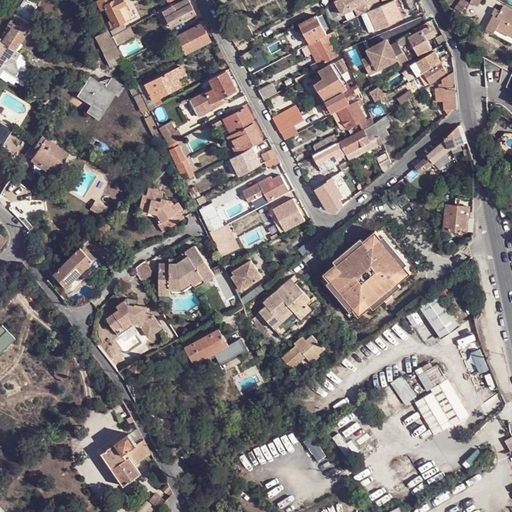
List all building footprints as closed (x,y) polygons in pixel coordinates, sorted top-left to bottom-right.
[(28,0),(25,0),(20,8),(31,16),(34,12),(31,10),(35,4),(28,0)] [(100,0),(98,1),(102,10),(107,9),(106,5),(114,1),(113,0),(100,0)] [(122,0),(114,0),(114,1),(106,5),(107,9),(112,19),(115,26),(125,21),(119,9),(125,6),(122,0)] [(197,15),(188,0),(186,0),(174,6),(165,11),(167,14),(173,27),(182,23),(197,15)] [(359,15),(363,13),(369,10),(382,5),(379,0),(339,0),(337,1),(344,14),(355,8),(359,15)] [(403,19),(395,0),(393,0),(382,5),(369,10),(374,24),(377,30),(403,19)] [(424,8),(422,3),(414,7),(416,11),(424,8)] [(163,17),(167,14),(165,11),(174,6),(173,4),(160,11),(163,17)] [(125,6),(119,9),(125,21),(132,18),(125,6)] [(511,11),(502,6),(499,11),(497,17),(493,15),(488,24),(496,28),(495,29),(511,37),(511,11)] [(16,15),(33,25),(37,19),(31,16),(20,8),(16,15)] [(368,26),(374,24),(369,10),(363,13),(368,26)] [(33,25),(16,15),(0,40),(13,49),(16,50),(33,25)] [(310,41),(326,32),(319,18),(318,16),(301,24),(310,41)] [(184,33),(194,51),(203,46),(211,42),(209,39),(202,24),(184,33)] [(496,28),(488,24),(485,29),(493,34),(495,29),(496,28)] [(253,35),(248,26),(230,35),(236,45),(253,35)] [(417,52),(419,55),(432,48),(428,40),(436,36),(431,27),(410,38),(414,46),(417,52)] [(132,33),(131,28),(120,34),(122,38),(132,33)] [(331,42),(338,38),(334,30),(325,35),(326,36),(328,40),(329,39),(331,42)] [(177,37),(187,54),(194,51),(184,33),(177,37)] [(447,41),(443,34),(440,36),(436,38),(441,45),(443,44),(447,41)] [(99,43),(105,54),(116,48),(111,36),(99,42),(99,43)] [(328,40),(326,36),(315,43),(317,47),(328,40)] [(324,64),(338,56),(331,42),(329,39),(328,40),(317,47),(316,48),(316,50),(324,64)] [(16,50),(13,49),(0,40),(0,70),(1,69),(16,78),(19,73),(17,60),(12,56),(16,50)] [(389,40),(383,42),(384,46),(389,48),(392,46),(389,40)] [(411,62),(399,42),(392,46),(389,48),(384,46),(383,42),(368,50),(372,56),(364,60),(372,75),(400,61),(403,67),(411,62)] [(105,54),(111,66),(123,61),(116,48),(105,54)] [(324,64),(316,50),(312,52),(319,66),(324,64)] [(257,57),(253,51),(242,57),(246,64),(257,57)] [(442,63),(436,51),(418,62),(420,65),(414,68),(419,78),(426,74),(442,63)] [(225,59),(221,52),(216,54),(220,62),(225,59)] [(348,69),(343,57),(335,62),(336,64),(342,73),(348,69)] [(320,70),(325,78),(335,93),(346,86),(346,85),(333,66),(332,63),(320,70)] [(442,63),(426,74),(431,82),(448,72),(442,63)] [(179,68),(171,73),(176,83),(184,79),(179,68)] [(236,91),(226,72),(209,81),(213,88),(220,100),(236,91)] [(176,83),(171,73),(146,86),(147,87),(153,101),(156,100),(179,89),(176,83)] [(455,86),(453,73),(441,81),(442,86),(442,87),(455,86)] [(93,102),(105,110),(116,94),(120,96),(125,86),(113,78),(110,83),(107,87),(101,82),(91,77),(81,94),(93,102)] [(316,83),(328,101),(352,88),(349,83),(346,85),(346,86),(335,93),(325,78),(316,83)] [(277,94),(273,84),(260,91),(265,101),(277,94)] [(375,103),(385,97),(379,86),(369,93),(375,103)] [(456,102),(455,86),(442,87),(444,103),(456,102)] [(220,100),(213,88),(189,101),(198,118),(223,105),(220,100)] [(328,102),(333,112),(351,103),(349,100),(357,95),(354,88),(328,102)] [(413,95),(410,90),(397,99),(400,104),(413,95)] [(159,107),(156,100),(153,101),(151,102),(150,100),(146,101),(150,112),(159,107)] [(105,110),(93,102),(89,109),(86,113),(99,121),(105,110)] [(329,115),(333,112),(328,102),(323,104),(329,115)] [(367,121),(360,107),(358,103),(340,113),(347,127),(349,129),(367,121)] [(293,119),(302,114),(297,105),(288,111),(293,119)] [(254,125),(246,109),(223,120),(231,137),(254,125)] [(288,111),(275,119),(279,127),(291,121),(293,119),(288,111)] [(347,127),(340,113),(335,115),(342,129),(347,127)] [(291,121),(293,127),(305,120),(302,114),(293,119),(291,121)] [(387,117),(382,121),(385,128),(391,126),(387,117)] [(12,127),(0,119),(0,144),(1,144),(12,127)] [(375,125),(373,120),(363,125),(364,126),(365,128),(366,129),(375,125)] [(293,127),(291,121),(279,127),(282,133),(293,127)] [(390,141),(385,128),(382,121),(375,125),(377,129),(378,132),(381,138),(383,144),(390,141)] [(170,122),(159,128),(169,147),(176,144),(181,140),(176,131),(174,132),(170,122)] [(262,140),(254,125),(231,137),(228,138),(236,154),(262,140)] [(356,133),(359,131),(358,129),(364,126),(363,125),(354,130),(356,133)] [(375,125),(366,129),(366,131),(369,136),(373,135),(372,132),(377,129),(375,125)] [(294,127),(282,133),(286,141),(298,135),(294,127)] [(452,151),(453,150),(466,145),(465,141),(459,127),(447,140),(452,151)] [(372,143),(369,136),(366,131),(341,143),(347,154),(348,155),(372,143)] [(372,143),(381,138),(378,132),(373,135),(369,136),(372,143)] [(319,155),(336,145),(332,138),(315,148),(319,155)] [(351,161),(352,162),(384,146),(383,144),(381,138),(372,143),(348,155),(351,161)] [(70,154),(47,140),(44,145),(42,149),(36,159),(47,166),(59,173),(70,154)] [(435,163),(437,164),(448,156),(453,152),(454,151),(453,150),(452,151),(447,140),(429,155),(435,163)] [(341,143),(339,144),(343,154),(343,155),(347,154),(341,143)] [(324,173),(333,168),(333,167),(339,164),(336,157),(343,154),(339,144),(336,145),(319,155),(315,157),(324,173)] [(186,161),(179,146),(177,147),(170,150),(177,165),(186,161)] [(262,165),(253,148),(230,160),(239,177),(262,165)] [(278,157),(274,149),(262,155),(266,163),(278,157)] [(384,173),(393,166),(387,153),(382,156),(378,158),(384,173)] [(451,161),(448,156),(437,164),(440,169),(451,161)] [(281,164),(278,157),(266,163),(270,170),(281,164)] [(422,174),(434,165),(427,157),(426,158),(427,159),(417,167),(418,168),(422,174)] [(36,159),(34,162),(45,169),(47,166),(36,159)] [(186,161),(177,165),(177,166),(177,167),(185,184),(188,183),(190,181),(195,179),(186,161)] [(352,162),(351,161),(342,166),(344,172),(354,167),(352,162)] [(442,187),(441,176),(434,172),(435,184),(442,187)] [(290,191),(282,176),(274,180),(273,176),(244,191),(250,202),(266,194),(270,201),(290,191)] [(339,210),(345,206),(342,200),(341,198),(344,196),(345,196),(336,181),(335,182),(334,179),(330,183),(338,200),(334,202),(339,210)] [(338,200),(330,183),(318,190),(327,206),(334,202),(338,200)] [(171,227),(184,218),(179,211),(178,212),(174,205),(171,201),(161,199),(163,192),(148,188),(147,196),(142,195),(139,212),(149,214),(149,211),(157,213),(163,222),(166,220),(171,227)] [(206,202),(203,197),(196,200),(194,201),(197,207),(206,202)] [(306,221),(294,199),(275,210),(287,232),(306,221)] [(174,205),(178,212),(179,211),(182,209),(177,202),(174,205)] [(327,206),(328,210),(338,212),(339,210),(334,202),(327,206)] [(392,218),(401,211),(394,203),(385,210),(392,218)] [(218,230),(226,226),(213,204),(198,211),(211,235),(212,234),(218,230)] [(468,232),(471,208),(449,205),(446,230),(468,232)] [(149,211),(149,214),(148,216),(155,216),(160,224),(158,224),(164,232),(171,227),(166,220),(163,222),(157,213),(149,211)] [(224,256),(238,249),(234,241),(226,226),(218,230),(212,234),(214,239),(224,256)] [(324,244),(319,235),(300,250),(306,258),(324,244)] [(320,280),(354,319),(360,314),(361,316),(372,306),(369,303),(384,290),(385,292),(400,281),(398,278),(404,274),(372,236),(366,241),(365,240),(352,252),(353,254),(327,276),(326,275),(320,280)] [(224,296),(236,290),(226,270),(215,275),(196,245),(187,252),(189,256),(180,262),(178,263),(169,263),(160,263),(159,295),(170,295),(170,292),(183,292),(194,284),(197,288),(214,277),(224,296)] [(53,274),(67,287),(68,286),(73,281),(87,266),(93,261),(94,259),(92,258),(80,247),(62,265),(53,274)] [(349,249),(323,271),(326,275),(327,276),(353,254),(352,252),(349,249)] [(142,279),(153,274),(147,261),(136,266),(142,279)] [(263,278),(253,261),(239,269),(240,272),(233,275),(242,290),(263,278)] [(292,286),(297,283),(299,281),(295,276),(288,281),(292,286)] [(259,314),(272,329),(293,312),(299,320),(311,310),(306,304),(311,300),(297,283),(292,286),(288,281),(263,303),(267,307),(259,314)] [(267,287),(264,282),(241,299),(245,304),(267,287)] [(369,303),(372,306),(373,308),(388,295),(385,292),(384,290),(369,303)] [(453,314),(460,310),(446,290),(439,294),(453,314)] [(460,327),(438,295),(420,307),(442,339),(460,327)] [(150,331),(160,324),(153,314),(146,313),(147,306),(136,304),(136,306),(129,304),(126,300),(105,315),(115,330),(123,324),(125,327),(132,321),(144,323),(150,331)] [(149,337),(162,327),(160,324),(150,331),(144,323),(132,321),(125,327),(123,324),(115,330),(119,336),(134,325),(142,327),(149,337)] [(3,324),(0,327),(0,352),(16,338),(3,324)] [(185,350),(224,338),(219,329),(185,348),(185,350)] [(284,358),(294,369),(308,357),(314,364),(322,358),(320,354),(326,349),(315,336),(308,341),(305,338),(297,344),(298,346),(284,358)] [(224,338),(185,350),(195,366),(229,348),(224,338)] [(106,344),(100,348),(119,373),(126,369),(106,344)] [(447,379),(438,364),(434,367),(431,362),(416,370),(428,390),(447,379)] [(142,373),(138,365),(132,369),(136,376),(142,373)] [(416,397),(402,374),(391,382),(406,403),(416,397)] [(470,414),(450,382),(416,402),(435,435),(470,414)] [(145,440),(140,429),(131,435),(138,445),(145,440)] [(117,443),(125,455),(138,446),(138,445),(131,435),(130,434),(117,443)] [(316,435),(306,440),(316,460),(326,455),(316,435)] [(102,454),(125,486),(127,485),(138,477),(143,474),(137,464),(153,454),(145,440),(138,445),(138,446),(125,455),(117,443),(102,454)] [(144,488),(138,477),(127,485),(134,495),(144,488)] [(167,479),(161,487),(173,496),(175,494),(167,479)] [(157,494),(152,501),(161,509),(165,504),(166,502),(157,494)]
